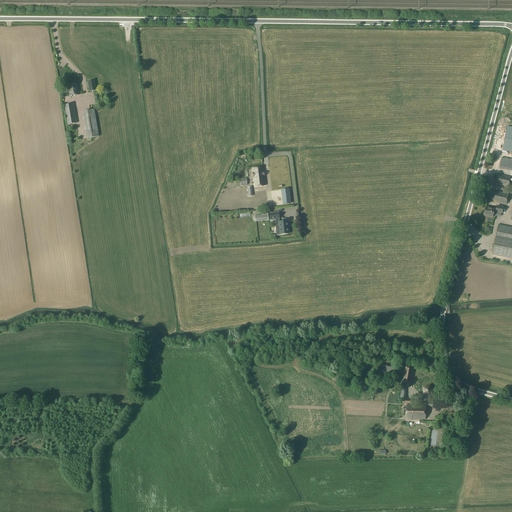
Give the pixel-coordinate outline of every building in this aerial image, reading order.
[(96,90),(94,80),(88,81),(89,91),(96,90)] [(78,95),(77,83),(68,85),(70,96),(78,95)] [(68,124),(76,123),(73,104),(64,105),(68,124)] [(88,138),(99,136),(94,110),(83,111),(88,138)] [(511,127),(507,127),(503,150),(511,151),(511,127)] [(511,159),(501,157),(499,168),(511,171),(511,159)] [(267,158),(268,167),(274,166),(274,165),(278,164),(277,158),(267,158)] [(263,168),(252,169),(254,187),(265,185),(263,168)] [(511,183),(511,182),(509,182),(510,177),(497,174),(495,184),(508,187),(509,187),(511,187),(511,183)] [(493,190),(491,202),(506,205),(509,191),(503,190),(503,192),(493,190)] [(253,206),(264,206),(264,193),(252,193),(253,206)] [(287,193),(279,194),(280,205),(289,204),(287,193)] [(485,207),(484,215),(493,217),(493,216),(493,213),(495,213),(496,211),(502,212),(503,207),(496,206),(496,209),(485,207)] [(279,222),(279,219),(275,219),(276,227),(279,227),(280,234),(289,233),(287,221),(279,222)] [(511,227),(498,224),(492,252),(511,255),(511,227)] [(412,384),(414,368),(403,366),(402,369),(395,368),(379,365),(378,374),(393,376),(394,372),(402,373),(400,382),(412,384)] [(423,387),(423,394),(430,396),(433,390),(429,385),(423,387)] [(425,419),(426,406),(406,405),(405,418),(425,419)] [(437,445),(437,428),(430,428),(429,445),(437,445)]
